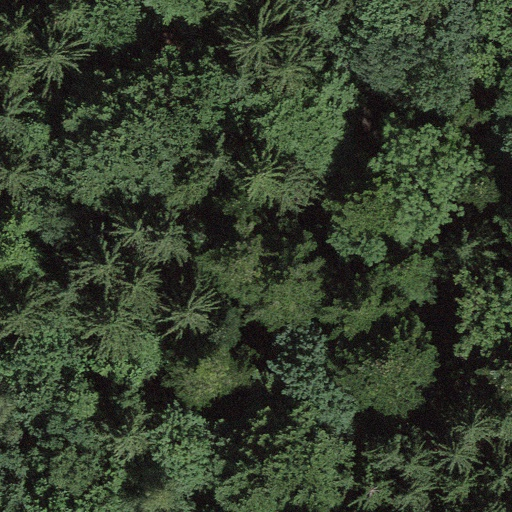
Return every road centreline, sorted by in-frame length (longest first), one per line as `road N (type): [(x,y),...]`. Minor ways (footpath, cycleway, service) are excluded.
road 1 (track): [(168,511),(313,279),(347,175),(349,74),(296,0)]
road 2 (track): [(511,127),(349,74)]
